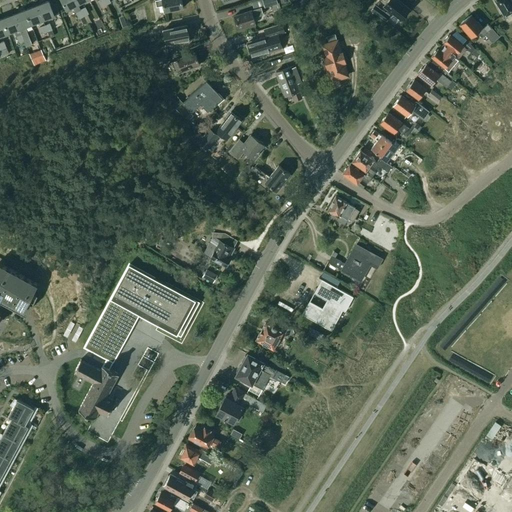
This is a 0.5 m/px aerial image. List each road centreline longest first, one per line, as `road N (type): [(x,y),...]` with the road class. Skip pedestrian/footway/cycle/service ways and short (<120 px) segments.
road 1 (tertiary): [(208,365),(325,170)]
road 2 (tertiary): [(325,170),(463,0)]
road 3 (residential): [(325,170),(377,204),(425,220),(511,162)]
road 4 (residential): [(325,170),(227,55),(202,0)]
road 5 (residential): [(111,455),(169,367),(208,365)]
road 6 (tertiary): [(146,483),(208,365)]
